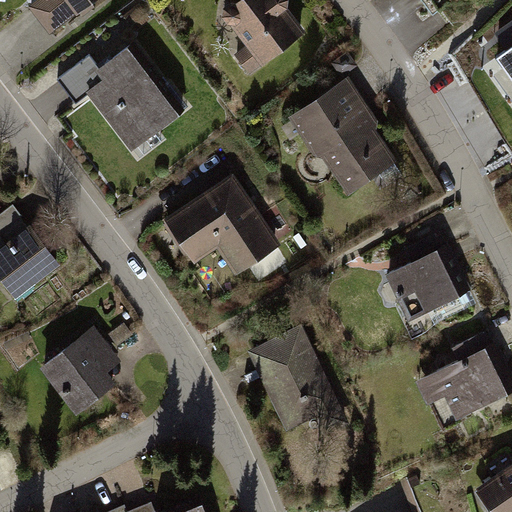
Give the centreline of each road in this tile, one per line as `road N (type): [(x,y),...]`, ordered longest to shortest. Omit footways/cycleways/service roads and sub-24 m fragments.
road 1 (residential): [(0,109),(167,329),(212,407)]
road 2 (residential): [(511,272),(470,188),(344,0)]
road 3 (residential): [(0,510),(212,407)]
